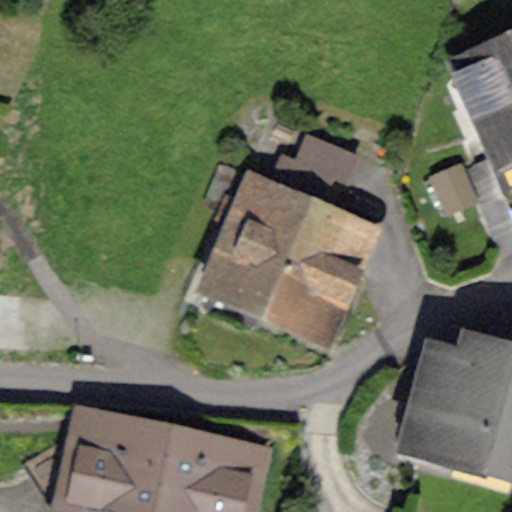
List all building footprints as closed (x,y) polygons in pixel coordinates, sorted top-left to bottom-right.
[(511,41),(457,66),(511,201),(511,41)] [(297,158),(307,163),(332,174),(346,179),(357,152),(308,132),(297,158)] [(322,199),(332,174),(307,163),(297,158),(283,153),(272,179),(322,199)] [(467,165),(434,173),(444,214),(477,206),(467,165)] [(205,281),(330,335),(358,270),(352,267),(369,227),(249,176),(205,281)] [(415,436),(425,439),(511,463),(511,356),(473,346),(468,364),(437,355),(415,436)] [(86,433),(39,464),(70,511),(231,511),(242,462),(115,435),(86,433)] [(511,511),(511,463),(425,439),(405,511),(511,511)]
